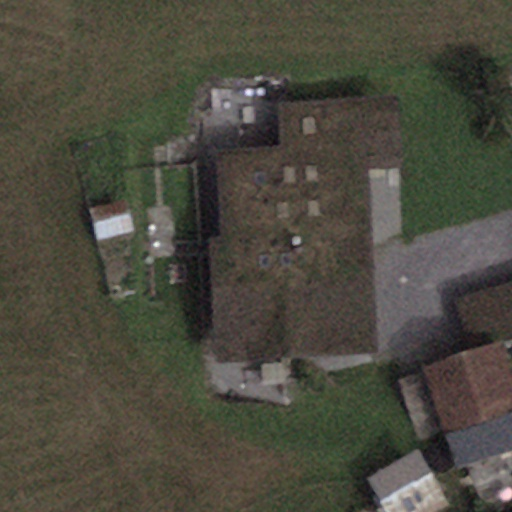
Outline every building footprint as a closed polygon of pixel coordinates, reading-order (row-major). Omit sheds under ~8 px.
[(267,253),(351,248),(348,160),(385,160),(382,110),(290,117),(293,162),(228,165),(231,214),(266,211),(267,253)] [(118,206),(93,212),(99,236),(123,230),(118,206)] [(181,219),(151,225),(159,265),(189,259),(181,219)] [(259,258),(229,261),(232,305),(354,297),(351,248),(267,253),(259,254),(259,258)] [(511,273),(457,286),(469,339),(511,329),(511,273)] [(454,431),(511,413),(511,408),(495,357),(433,377),(452,432),(454,431)] [(511,413),(454,431),(481,511),(494,511),(511,506),(511,413)] [(373,480),(390,511),(410,511),(433,500),(411,460),(373,480)]
